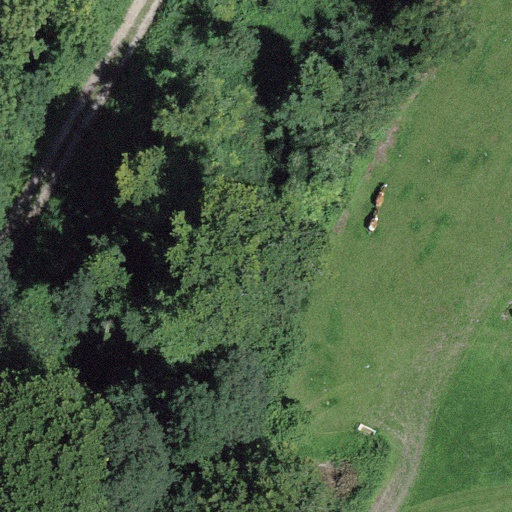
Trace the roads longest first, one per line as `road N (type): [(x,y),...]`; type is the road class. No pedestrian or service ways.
road 1 (track): [(0,472),(212,443),(264,417),(292,357),(426,392),(368,511)]
road 2 (track): [(143,0),(0,253)]
